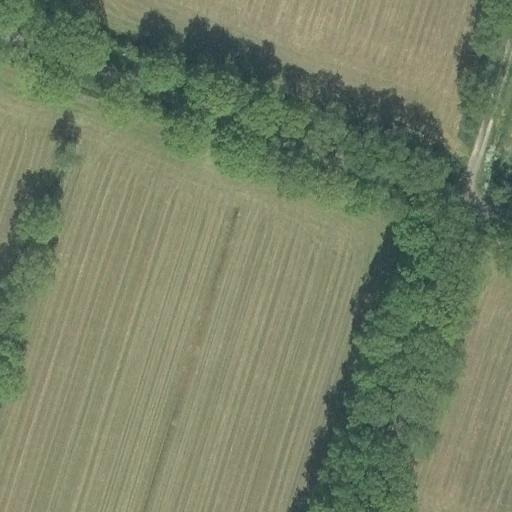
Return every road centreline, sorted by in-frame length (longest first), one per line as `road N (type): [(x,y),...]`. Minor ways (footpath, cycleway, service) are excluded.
road 1 (unclassified): [(511,216),(0,31)]
road 2 (track): [(363,511),(511,47)]
